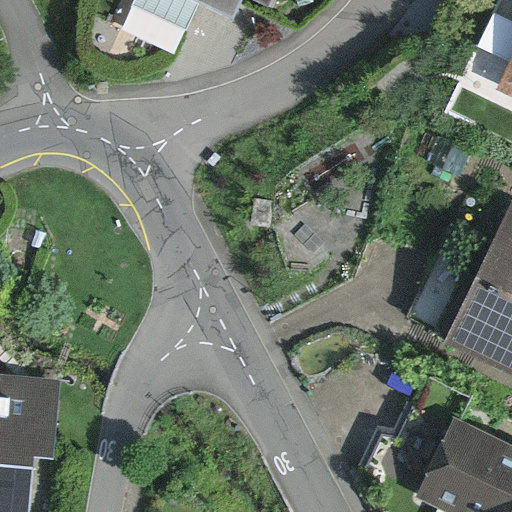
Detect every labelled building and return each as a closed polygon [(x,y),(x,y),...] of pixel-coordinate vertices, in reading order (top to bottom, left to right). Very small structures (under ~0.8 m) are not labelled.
[(244,0),(180,0),(234,24),(244,0)] [(511,60),(496,94),(511,100),(511,60)] [(511,215),(452,344),(511,371),(511,215)] [(57,383),(0,377),(0,511),(26,511),(32,453),(51,455),(57,383)] [(511,511),(511,437),(452,413),(424,481),(492,509),(490,511),(511,511)]
